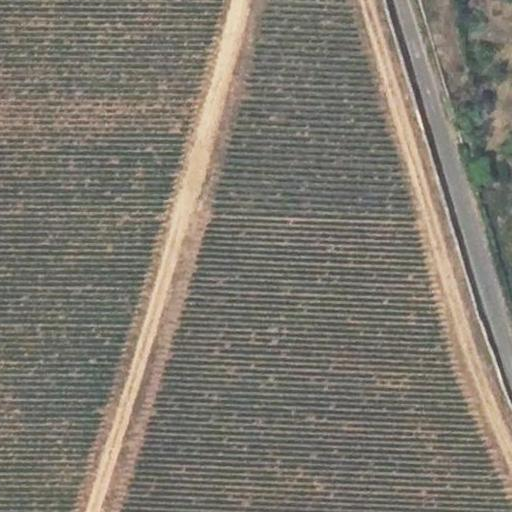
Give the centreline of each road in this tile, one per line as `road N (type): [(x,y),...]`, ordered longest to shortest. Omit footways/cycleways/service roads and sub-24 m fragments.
road 1 (track): [(240,0),(93,511)]
road 2 (residential): [(401,0),(511,355)]
